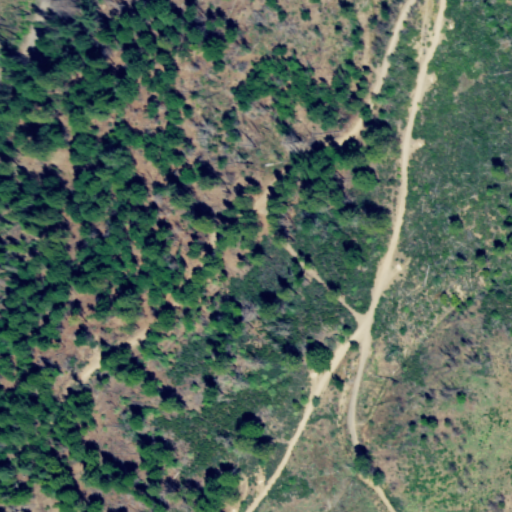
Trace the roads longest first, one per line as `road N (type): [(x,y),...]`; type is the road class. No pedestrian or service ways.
road 1 (track): [(389,511),(350,430),(363,331),(281,244),(271,206),(297,169),(361,120),(411,0)]
road 2 (track): [(0,462),(88,376),(178,308),(233,221),(271,206)]
